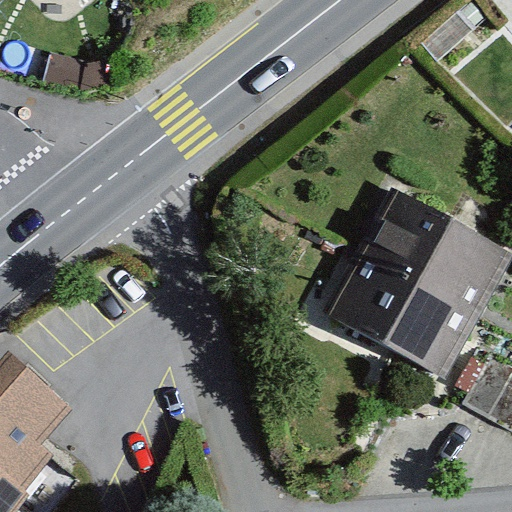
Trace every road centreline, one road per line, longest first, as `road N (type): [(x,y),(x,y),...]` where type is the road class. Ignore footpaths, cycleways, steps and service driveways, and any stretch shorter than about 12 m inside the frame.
road 1 (residential): [(120,173),(170,235),(249,511)]
road 2 (secondary): [(345,0),(120,173)]
